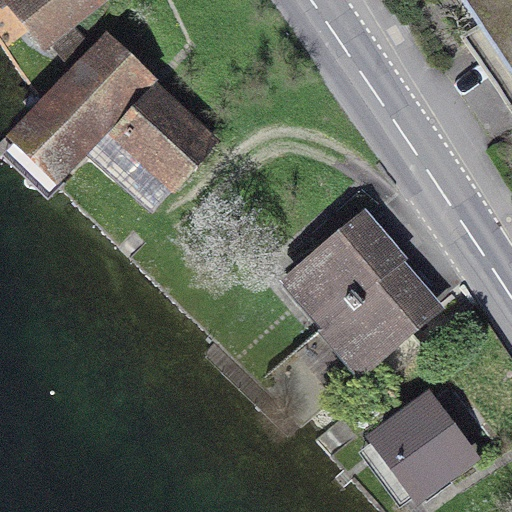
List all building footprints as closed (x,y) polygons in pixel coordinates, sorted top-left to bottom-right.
[(80,0),(0,0),(0,38),(13,59),(88,13),(80,0)] [(511,0),(456,0),(511,82),(511,0)] [(102,40),(16,129),(62,173),(109,125),(178,191),(217,151),(102,40)] [(353,225),(291,277),(368,369),(430,317),(353,225)] [(425,404),(375,440),(420,500),(469,465),(425,404)]
